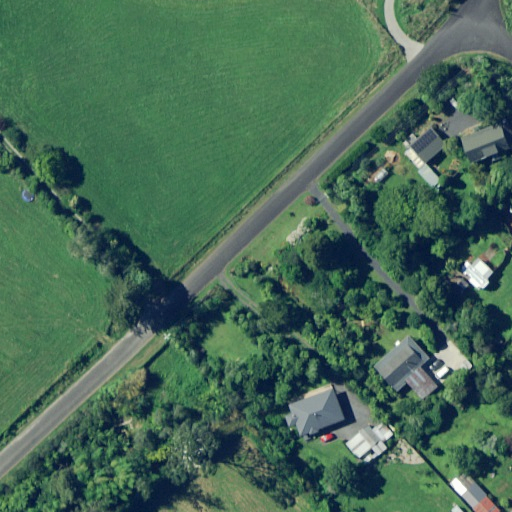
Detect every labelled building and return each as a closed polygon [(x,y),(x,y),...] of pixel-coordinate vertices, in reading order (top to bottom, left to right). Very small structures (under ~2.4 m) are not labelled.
[(405,142),(409,147),(402,153),(417,171),(448,145),(433,127),(419,139),(414,134),(405,142)] [(501,160),(499,153),(510,150),(502,128),(462,141),(470,163),(492,156),(494,162),(501,160)] [(460,295),(471,282),(481,291),(496,274),(477,259),(472,265),(468,262),(459,273),(463,276),(453,288),(460,295)] [(448,339),(429,356),(408,334),(373,366),(397,394),(404,388),(407,391),(411,388),(422,400),(438,385),(444,393),(452,385),(448,380),(469,361),(448,339)] [(346,419),(334,389),(290,407),(293,414),(285,417),(289,428),(296,425),(301,438),(346,419)] [(377,429),(371,423),(346,445),(359,458),(371,448),(379,457),(401,437),(387,421),(377,429)] [(486,494),(463,470),(452,481),(475,505),(480,499),(492,511),(499,511),(502,510),(486,494)]
